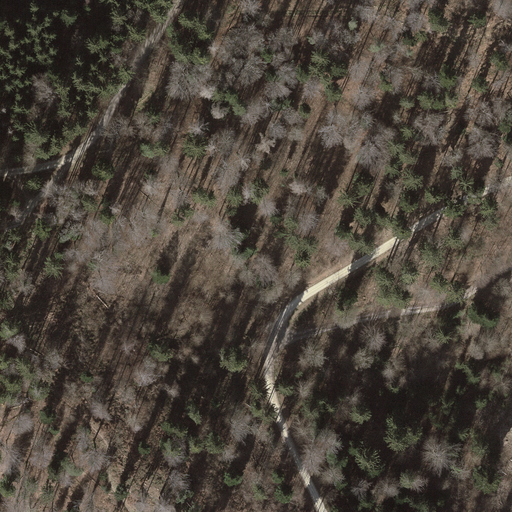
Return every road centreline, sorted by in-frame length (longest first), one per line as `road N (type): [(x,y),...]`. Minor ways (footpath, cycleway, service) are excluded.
road 1 (track): [(511,180),(330,279),(274,325),(267,383),(322,511)]
road 2 (track): [(0,173),(67,166),(90,146),(179,0)]
road 3 (track): [(267,345),(456,300),(511,263)]
